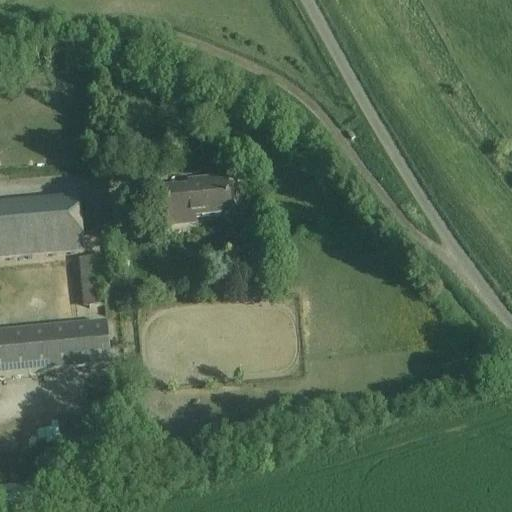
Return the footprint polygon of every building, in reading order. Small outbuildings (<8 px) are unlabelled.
[(195,232),(194,219),(229,216),(225,179),(199,182),(200,189),(165,192),(169,235),(195,232)] [(0,260),(82,253),(76,197),(0,204),(0,260)] [(86,308),(104,307),(101,259),(83,261),(86,308)] [(0,375),(112,365),(107,323),(0,333),(0,375)] [(0,511),(49,508),(47,484),(0,488),(0,511)]
